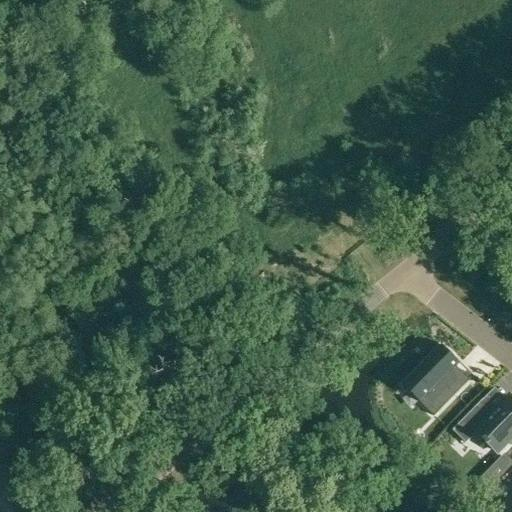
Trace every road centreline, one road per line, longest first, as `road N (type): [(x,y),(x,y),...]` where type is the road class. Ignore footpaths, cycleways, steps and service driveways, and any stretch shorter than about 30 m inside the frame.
road 1 (unclassified): [(104,511),(404,267)]
road 2 (unclassified): [(404,267),(511,169)]
road 3 (residential): [(404,267),(511,354)]
